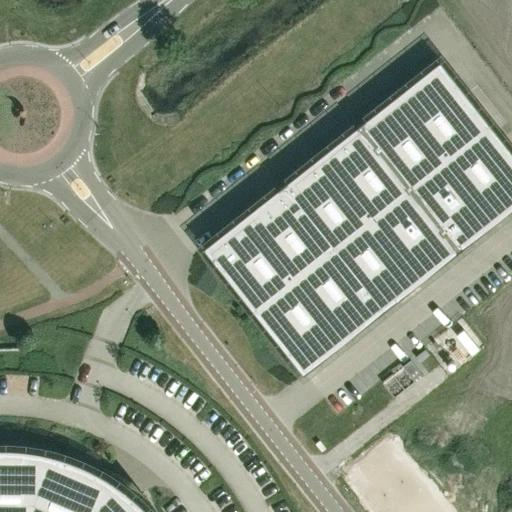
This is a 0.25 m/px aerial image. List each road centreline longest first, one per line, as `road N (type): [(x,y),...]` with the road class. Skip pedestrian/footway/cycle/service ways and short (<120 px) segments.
road 1 (unclassified): [(336,511),(60,163)]
road 2 (primary): [(72,80),(175,0)]
